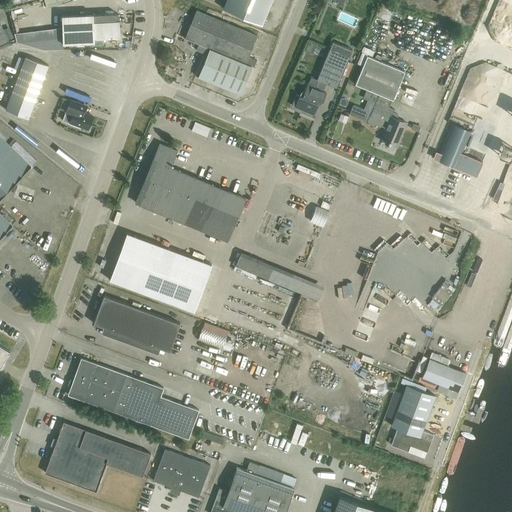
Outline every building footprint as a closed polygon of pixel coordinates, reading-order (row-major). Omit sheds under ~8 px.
[(225,0),(222,8),(261,25),(271,0),(225,0)] [(390,21),(396,10),(387,5),(380,16),(390,21)] [(203,55),(206,56),(197,77),(240,94),(251,67),(253,68),(256,60),(248,57),(257,36),(196,10),(184,38),(198,44),(196,50),(204,54),(203,55)] [(117,21),(117,14),(62,16),(63,38),(43,39),(44,49),(63,49),(63,43),(92,42),(92,38),(118,37),(117,21)] [(2,20),(0,20),(0,41),(9,37),(2,20)] [(352,50),(332,42),(316,80),(310,77),(308,83),(307,82),(301,97),(299,96),(294,107),(313,115),(319,100),(322,102),(326,93),(322,92),(325,83),(336,88),(341,75),(347,77),(353,64),(347,62),(352,50)] [(404,72),(368,56),(355,84),(379,94),(371,112),(353,104),(349,114),(367,122),(385,129),(381,138),(388,141),(387,143),(396,146),(406,123),(391,117),(394,109),(388,107),(391,100),(392,100),(404,72)] [(48,65),(25,57),(5,110),(28,118),(48,65)] [(82,105),(69,100),(62,120),(69,122),(69,123),(87,130),(92,116),(80,112),(82,105)] [(196,123),(194,133),(210,136),(212,126),(196,123)] [(470,131),(452,124),(439,153),(435,152),(433,157),(455,167),(470,131)] [(4,141),(0,144),(0,175),(11,186),(30,166),(4,141)] [(177,151),(159,143),(135,202),(227,241),(244,198),(170,167),(177,151)] [(0,197),(11,186),(0,175),(0,197)] [(328,212),(316,207),(309,222),(322,227),(328,212)] [(0,236),(11,225),(0,213),(0,236)] [(211,264),(126,233),(109,280),(194,311),(211,264)] [(323,286),(241,253),(235,265),(318,299),(323,286)] [(453,291),(444,284),(432,298),(441,305),(453,291)] [(179,323),(103,295),(93,323),(169,351),(179,323)] [(227,341),(231,331),(206,322),(200,340),(233,351),(235,344),(227,341)] [(0,367),(9,352),(0,346),(0,367)] [(163,387),(81,358),(67,395),(113,411),(187,438),(197,410),(160,397),(163,387)] [(466,373),(429,358),(421,377),(458,391),(466,373)] [(238,367),(240,363),(228,359),(220,382),(246,391),(253,372),(238,367)] [(433,435),(422,431),(435,395),(406,385),(391,426),(397,428),(391,445),(408,451),(410,445),(427,451),(433,435)] [(103,470),(106,463),(141,476),(150,453),(63,421),(44,472),(95,491),(103,470)] [(166,448),(154,478),(176,487),(174,493),(178,495),(180,489),(198,496),(210,466),(166,448)] [(259,465),(249,461),(246,471),(236,467),(227,491),(218,488),(209,511),(284,511),(293,488),(255,474),(259,465)] [(334,476),(339,477),(342,466),(337,464),(334,476)] [(386,511),(339,495),(332,511),(386,511)]
